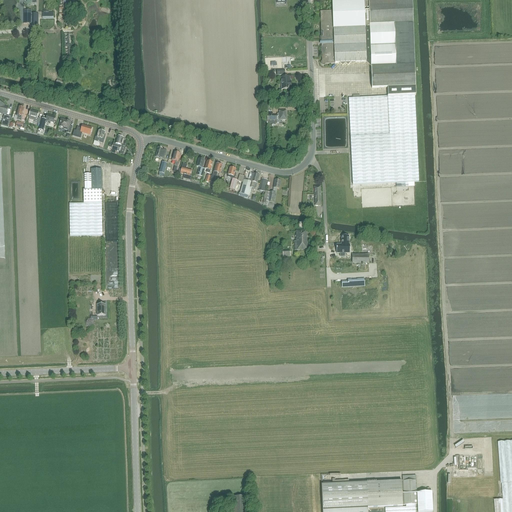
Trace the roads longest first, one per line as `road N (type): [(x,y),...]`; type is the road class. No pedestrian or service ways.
road 1 (tertiary): [(133,367),(128,236),(139,141)]
road 2 (unclassified): [(308,160),(280,172),(139,141)]
road 3 (unclassified): [(308,160),(307,0)]
road 4 (tertiary): [(139,141),(0,94)]
road 5 (unclassified): [(137,511),(133,367)]
road 6 (tertiary): [(0,373),(133,367)]
